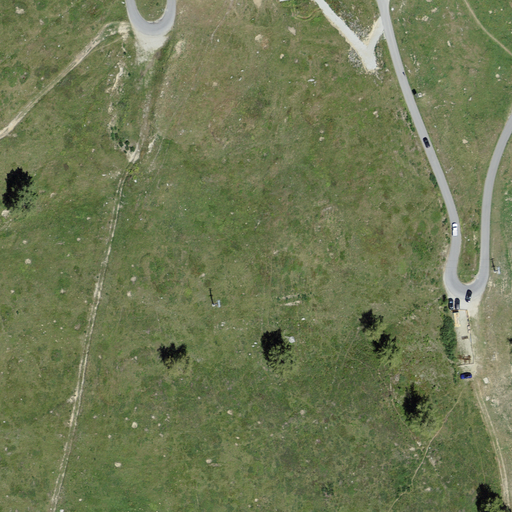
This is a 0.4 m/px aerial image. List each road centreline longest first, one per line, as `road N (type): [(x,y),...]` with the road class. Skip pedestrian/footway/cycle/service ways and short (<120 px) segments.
road 1 (track): [(380,0),(456,234),(451,288),(460,295),(481,285),(489,184),(511,124)]
road 2 (track): [(161,30),(51,511)]
road 3 (track): [(0,136),(102,37),(137,26)]
